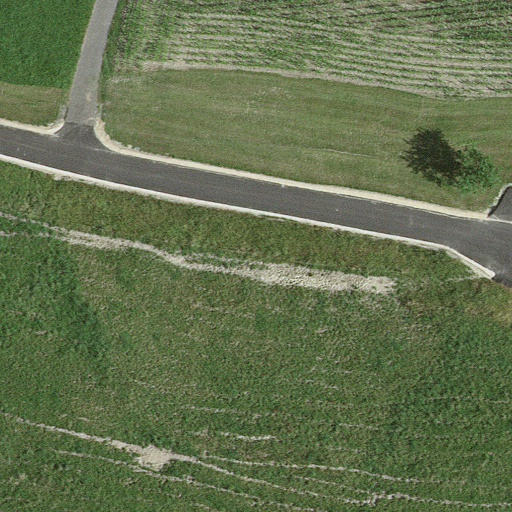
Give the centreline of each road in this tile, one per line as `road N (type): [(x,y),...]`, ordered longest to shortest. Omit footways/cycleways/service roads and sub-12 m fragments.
road 1 (track): [(511,245),(0,140)]
road 2 (track): [(70,159),(108,0)]
